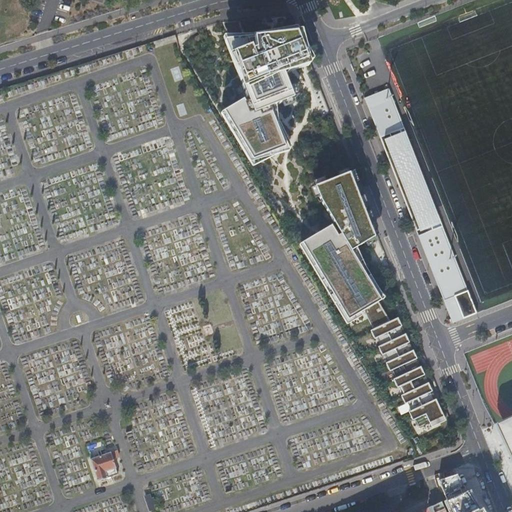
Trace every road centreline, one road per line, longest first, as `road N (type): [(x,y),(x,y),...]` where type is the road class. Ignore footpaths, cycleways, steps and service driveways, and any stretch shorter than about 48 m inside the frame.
road 1 (residential): [(319,44),(437,344)]
road 2 (residential): [(0,69),(226,0)]
road 3 (residential): [(301,511),(479,453)]
road 4 (residential): [(433,0),(319,44)]
